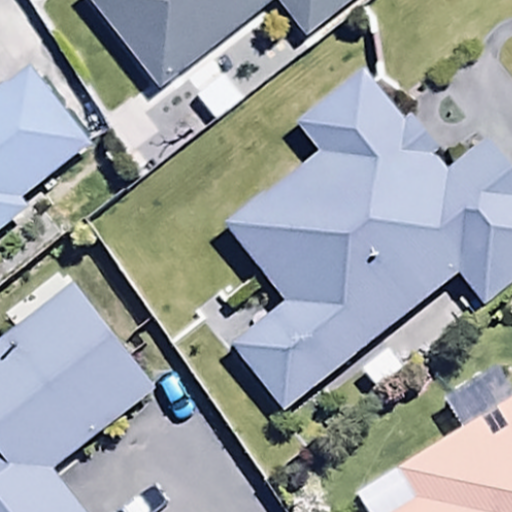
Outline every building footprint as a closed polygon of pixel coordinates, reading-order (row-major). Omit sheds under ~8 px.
[(92,0),(86,5),(159,104),(280,16),(303,47),(367,0),(92,0)] [(0,249),(33,224),(28,217),(95,165),(31,83),(0,107),(0,249)] [(285,423),(458,290),(483,324),(511,301),(511,183),(492,158),(451,189),(438,171),(443,168),(415,132),(409,137),(369,86),(304,136),(327,166),(231,240),(290,316),(235,358),(285,423)] [(155,402),(74,301),(0,359),(0,511),(68,511),(48,487),(155,402)] [(511,511),(511,422),(400,492),(412,511),(511,511)]
